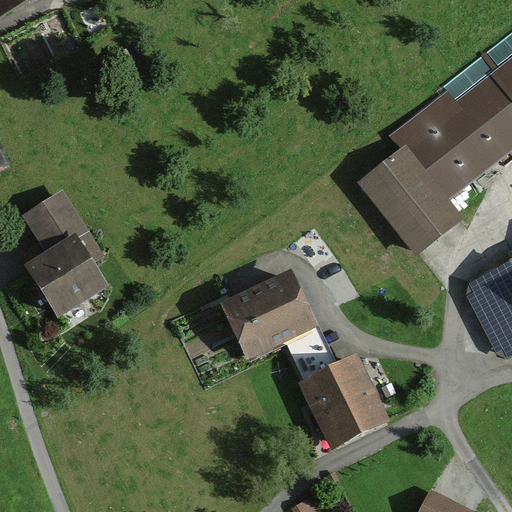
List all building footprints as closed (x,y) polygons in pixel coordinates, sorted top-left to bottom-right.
[(0,0),(0,28),(58,0),(0,0)] [(511,39),(391,134),(405,151),(449,207),(511,158),(511,39)] [(0,147),(0,177),(14,169),(0,147)] [(405,151),(357,188),(415,261),(463,223),(449,207),(405,151)] [(62,197),(22,224),(43,256),(20,271),(56,324),(107,290),(92,268),(104,260),(62,197)] [(511,262),(468,285),(466,299),(497,358),(508,362),(511,359),(511,262)] [(245,367),(313,334),(284,274),(216,308),(245,367)] [(384,428),(355,362),(298,388),(327,453),(384,428)] [(479,511),(429,490),(419,511),(479,511)] [(293,505),(297,511),(325,511),(315,492),(293,505)]
